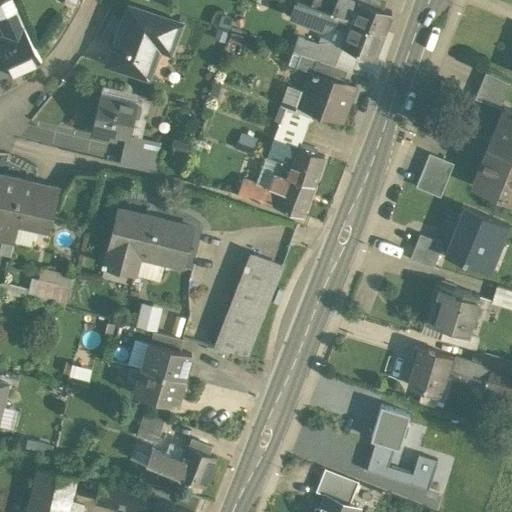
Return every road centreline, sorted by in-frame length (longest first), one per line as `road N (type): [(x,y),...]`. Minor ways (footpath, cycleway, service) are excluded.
road 1 (primary): [(232,511),(434,0)]
road 2 (residential): [(96,0),(41,86),(0,112)]
